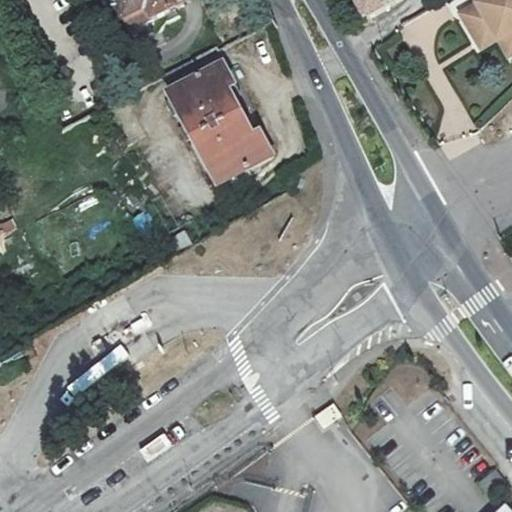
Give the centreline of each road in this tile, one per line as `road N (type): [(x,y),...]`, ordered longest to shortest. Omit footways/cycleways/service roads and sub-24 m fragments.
road 1 (unclassified): [(72,511),(405,261)]
road 2 (secondary): [(278,0),(405,261)]
road 3 (secondary): [(445,227),(315,0)]
road 4 (secondary): [(405,261),(443,329),(511,411)]
road 5 (secondary): [(511,338),(482,300),(445,227)]
